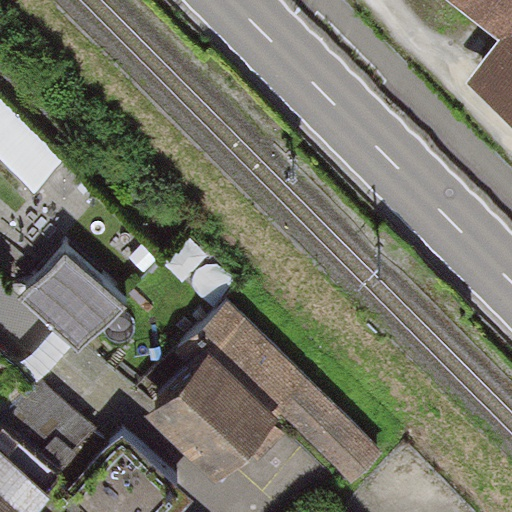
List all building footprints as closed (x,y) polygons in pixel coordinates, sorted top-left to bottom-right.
[(511,0),(460,0),(507,37),(478,74),(511,100),(511,0)] [(66,242),(25,289),(79,337),(121,289),(66,242)] [(199,317),(216,334),(149,403),(217,468),(247,437),(260,449),(287,421),(350,482),(390,442),(229,286),(199,317)] [(0,418),(6,411),(39,375),(0,341),(0,418)] [(39,375),(6,411),(63,464),(33,497),(40,504),(49,511),(164,511),(192,482),(125,419),(105,440),(94,430),(101,423),(42,372),(39,375)] [(6,411),(0,418),(0,511),(33,511),(40,504),(33,497),(63,464),(6,411)]
